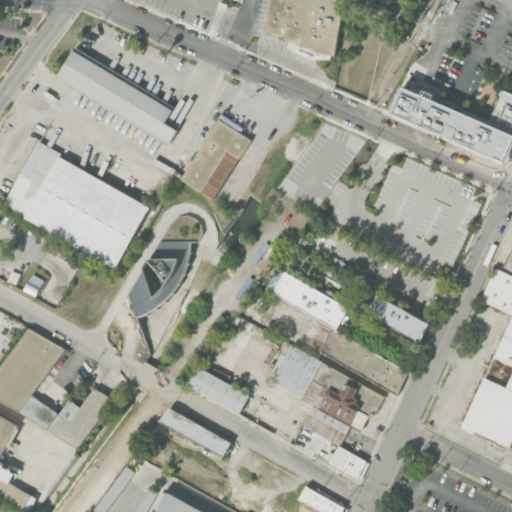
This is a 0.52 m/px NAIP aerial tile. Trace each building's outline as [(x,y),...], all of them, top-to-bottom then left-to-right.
[(265,30),(270,0),(345,0),(338,43),(265,30)] [(59,75),(74,50),(173,109),(166,122),(178,129),(170,142),(59,75)] [(422,94),(424,90),(435,94),(433,99),(488,123),(504,89),(511,93),(511,140),(503,160),(391,111),(402,86),(422,94)] [(180,179),(220,118),(252,139),(239,159),(227,151),(201,192),(180,179)] [(4,206),(41,140),(62,152),(60,155),(152,206),(117,269),(4,206)] [(164,242),(164,253),(179,253),(179,262),(189,262),(189,242),(164,242)] [(511,247),(511,272),(502,267),(511,247)] [(147,271),(153,273),(147,290),(162,295),(173,267),(165,265),(166,262),(152,257),(147,271)] [(461,427),(485,375),(509,387),(511,380),(511,365),(494,356),(511,319),(511,314),(482,300),(497,268),(511,274),(511,442),(509,449),(461,427)] [(272,293),(283,272),(347,309),(336,329),(335,328),(272,293)] [(36,296),(44,280),(32,274),(24,290),(36,296)] [(370,314),(377,301),(374,300),(378,294),(431,324),(420,342),(370,314)] [(0,400),(0,368),(30,326),(67,348),(32,393),(19,411),(0,400)] [(315,345),(322,347),(329,329),(321,327),(315,345)] [(321,353),(335,328),(336,329),(408,370),(397,396),(321,353)] [(302,399),(314,405),(304,425),(339,443),(340,444),(350,425),(361,430),(370,413),(374,415),(385,394),(322,361),(302,399)] [(187,383),(199,363),(250,393),(238,414),(187,383)] [(19,411),(79,447),(116,398),(95,386),(80,405),(70,397),(59,412),(32,393),(19,411)] [(160,420),(169,405),(232,442),(223,457),(160,420)] [(0,498),(0,414),(18,425),(0,455),(0,477),(31,495),(22,511),(0,498)] [(358,479),(328,463),(339,443),(340,444),(369,459),(358,479)] [(321,511),(290,493),(298,480),(345,507),(342,511),(321,511)] [(148,511),(158,492),(147,486),(134,511),(148,511)] [(156,511),(170,489),(211,511),(156,511)]
